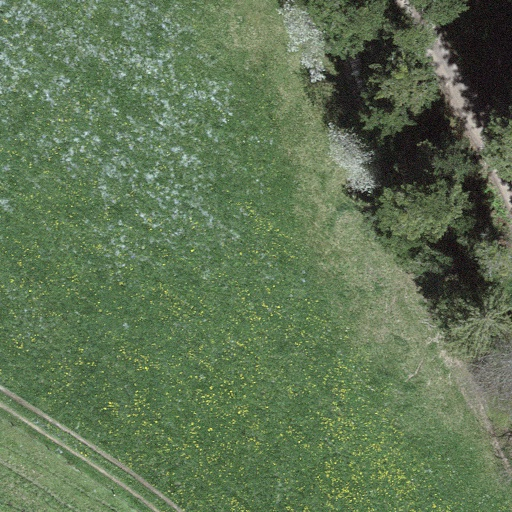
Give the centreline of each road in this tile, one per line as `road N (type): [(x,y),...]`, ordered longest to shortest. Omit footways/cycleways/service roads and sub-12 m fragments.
road 1 (track): [(407,0),(489,151),(511,211)]
road 2 (track): [(0,398),(169,511)]
